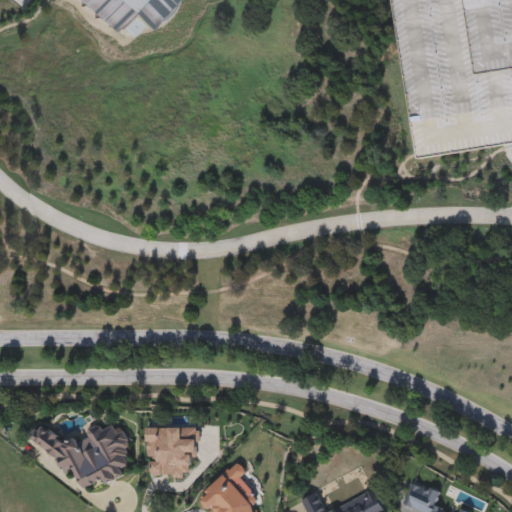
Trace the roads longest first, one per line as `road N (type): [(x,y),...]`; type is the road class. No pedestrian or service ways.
road 1 (residential): [(0,181),(68,226),(177,255),(404,221),(511,218)]
road 2 (tertiary): [(511,434),(409,383),(285,349),(213,339),(0,339)]
road 3 (tertiary): [(0,381),(177,379),(284,389),(404,421),(511,474)]
